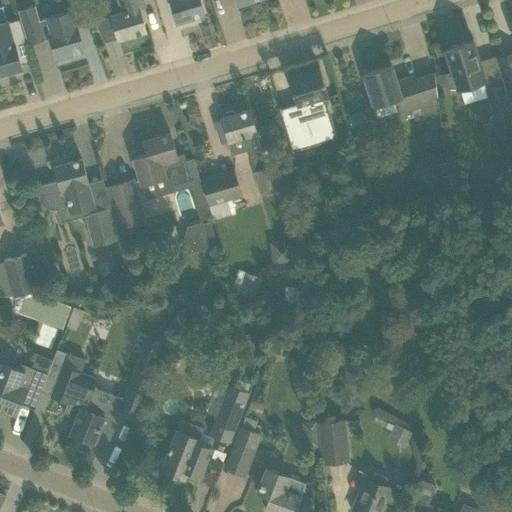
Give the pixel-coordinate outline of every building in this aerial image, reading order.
[(143,0),(122,0),(125,11),(111,15),(112,19),(118,38),(145,30),(139,11),(139,8),(145,6),(143,0)] [(169,0),(176,21),(203,13),(199,0),(169,0)] [(56,57),(83,49),(77,30),(76,25),(75,25),(71,10),(40,20),(35,4),(18,9),(28,44),(45,39),(44,35),(49,34),(56,57)] [(94,5),(83,9),(87,23),(98,20),(94,5)] [(0,73),(21,67),(20,63),(32,60),(19,18),(8,21),(8,19),(0,20),(0,73)] [(511,26),(511,27),(511,29),(511,50),(498,55),(507,83),(511,81),(511,26)] [(449,87),(449,88),(460,89),(483,82),(481,76),(483,76),(479,63),(480,63),(478,59),(472,39),(445,48),(451,67),(452,70),(446,72),(449,87)] [(424,113),(443,107),(437,88),(433,75),(433,74),(414,80),(413,76),(396,81),(391,65),(364,73),(373,105),(395,98),(399,111),(421,104),(424,113)] [(280,107),(279,107),(292,151),(319,143),(316,131),(333,126),(327,105),(323,106),(321,100),(328,98),(319,67),(288,77),(296,103),(280,108),(280,107)] [(446,72),(433,75),(437,88),(449,87),(446,72)] [(511,114),(502,84),(485,89),(498,129),(511,124),(511,114)] [(273,165),(267,167),(249,108),(235,113),(231,110),(225,112),(223,116),(222,117),(223,120),(216,122),(222,141),(229,139),(233,153),(247,149),(259,190),(278,184),(273,165)] [(360,111),(347,115),(352,131),(365,127),(360,111)] [(344,123),(337,126),(340,136),(347,134),(344,123)] [(191,179),(183,153),(177,155),(170,132),(143,140),(146,153),(134,157),(142,183),(169,175),(172,184),(191,179)] [(58,179),(34,186),(34,187),(35,187),(36,186),(39,197),(41,202),(43,204),(48,208),(53,209),(57,208),(59,215),(93,205),(87,182),(88,182),(87,178),(82,158),(54,166),(58,179)] [(420,164),(410,176),(427,190),(437,178),(420,164)] [(234,169),(200,179),(207,204),(208,205),(242,195),(234,169)] [(119,227),(144,220),(132,179),(107,186),(119,227)] [(207,204),(196,208),(199,219),(211,216),(209,208),(208,205),(207,204)] [(95,211),(86,213),(86,215),(95,245),(117,239),(109,207),(95,211)] [(296,230),(322,223),(329,222),(326,211),(294,219),(296,230)] [(181,243),(184,253),(209,246),(209,245),(216,243),(210,221),(202,223),(202,221),(186,225),(181,243)] [(289,238),(269,240),(271,261),(292,259),(289,238)] [(37,288),(26,252),(2,259),(13,295),(37,288)] [(239,291),(254,296),(261,275),(246,271),(239,291)] [(58,302),(50,321),(62,326),(70,307),(58,302)] [(205,303),(205,311),(213,311),(213,303),(205,303)] [(73,307),(66,325),(75,329),(82,310),(73,307)] [(175,315),(170,326),(178,328),(182,318),(175,315)] [(271,335),(271,351),(288,351),(288,335),(271,335)] [(36,353),(31,367),(47,373),(52,360),(36,353)] [(64,363),(52,395),(67,401),(64,411),(77,416),(70,433),(93,442),(94,441),(107,446),(112,433),(121,410),(118,409),(123,397),(94,386),(97,377),(81,371),(85,359),(68,353),(64,363)] [(0,405),(14,411),(19,398),(34,405),(47,373),(31,367),(28,374),(2,364),(0,368),(0,405)] [(123,397),(118,409),(121,410),(136,416),(151,379),(134,371),(123,397)] [(227,443),(246,396),(229,389),(210,436),(227,443)] [(247,415),(227,466),(245,473),(256,447),(261,433),(256,431),(260,421),(247,415)] [(322,463),(350,460),(345,418),(318,421),(319,432),(321,448),(322,463)] [(181,419),(172,442),(161,468),(197,482),(204,464),(207,456),(212,446),(199,441),(204,428),(181,419)] [(396,423),(390,434),(405,442),(411,431),(396,423)] [(304,482),(267,468),(258,491),(270,495),(265,508),(274,511),(293,511),(300,495),(299,495),(304,482)] [(373,472),(371,478),(360,474),(356,486),(361,488),(351,511),(380,511),(386,498),(397,503),(402,491),(385,484),(388,478),(373,472)] [(422,504),(419,511),(499,511),(508,490),(509,487),(490,480),(489,482),(485,492),(479,509),(463,503),(459,511),(450,511),(429,504),(423,502),(422,504)] [(511,511),(511,488),(509,487),(508,490),(499,511),(511,511)]
